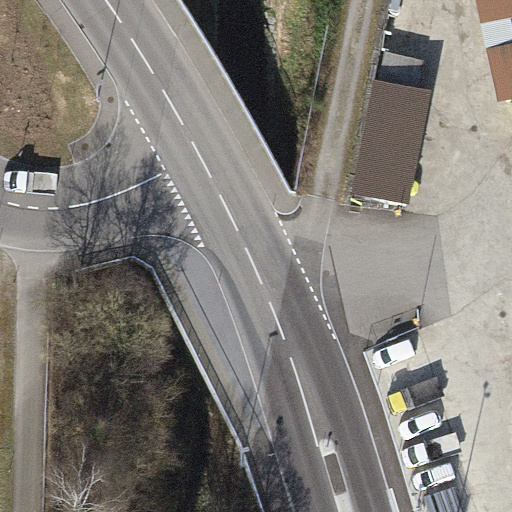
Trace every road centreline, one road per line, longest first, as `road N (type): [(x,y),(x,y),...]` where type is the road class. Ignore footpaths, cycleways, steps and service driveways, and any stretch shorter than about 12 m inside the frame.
road 1 (secondary): [(203,155),(285,318),(351,511)]
road 2 (track): [(285,318),(322,206),(362,0)]
road 3 (track): [(28,511),(35,207)]
road 4 (tertiary): [(0,199),(75,207),(203,155)]
road 5 (secondary): [(102,0),(203,155)]
